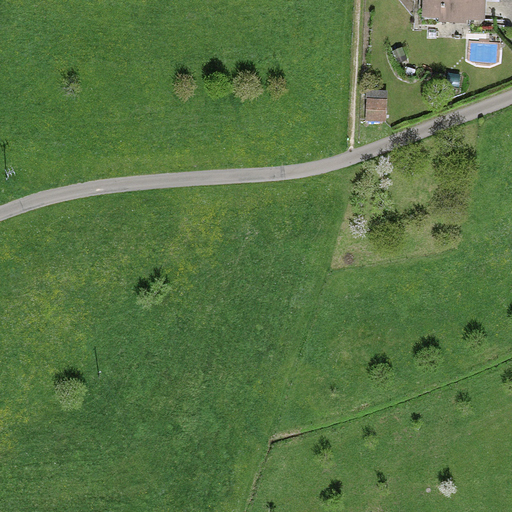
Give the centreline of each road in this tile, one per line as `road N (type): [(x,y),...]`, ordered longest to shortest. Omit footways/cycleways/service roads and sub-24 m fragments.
road 1 (track): [(349,160),(302,172),(65,193),(0,217)]
road 2 (residential): [(511,96),(349,160)]
